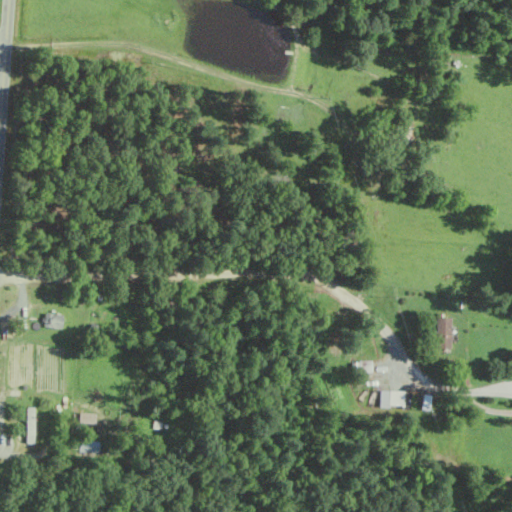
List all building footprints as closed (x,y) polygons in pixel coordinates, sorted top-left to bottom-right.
[(61,328),(63,314),(45,312),(43,326),(61,328)] [(451,318),(436,318),(436,336),(442,336),(442,348),(451,348),(451,318)] [(372,360),(359,361),(359,372),(372,371),(372,360)] [(379,406),(402,406),(403,391),(379,390),(379,406)] [(98,441),(79,440),(79,452),(98,453),(98,441)]
